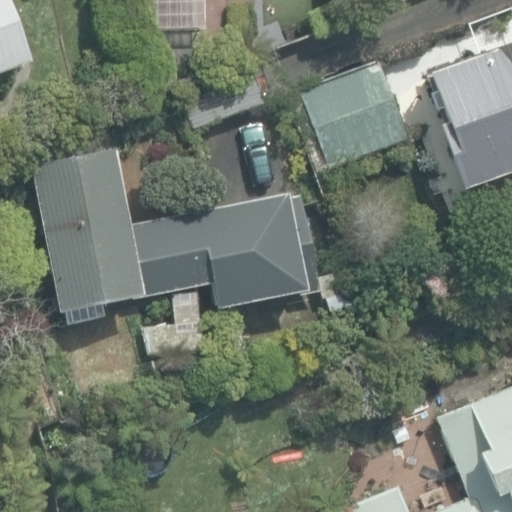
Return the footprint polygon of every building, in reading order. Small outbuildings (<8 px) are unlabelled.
[(0,0),(0,69),(23,61),(0,0)] [(353,15),(349,0),(318,0),(324,22),(353,15)] [(511,38),(423,72),(473,208),(511,193),(511,38)] [(294,89),(322,168),(401,140),(373,61),(294,89)] [(175,88),(189,128),(262,104),(248,63),(175,88)] [(145,296),(153,356),(200,346),(200,316),(315,293),(318,311),(346,306),(344,294),(347,293),(342,272),(314,278),(298,197),(204,215),(145,227),(141,206),(114,212),(108,151),(21,169),(50,315),(145,296)] [(511,214),(498,220),(511,258),(511,214)] [(511,511),(511,362),(502,366),(508,381),(431,412),(466,500),(435,511),(401,511),(391,485),(345,503),(348,511),(511,511)]
